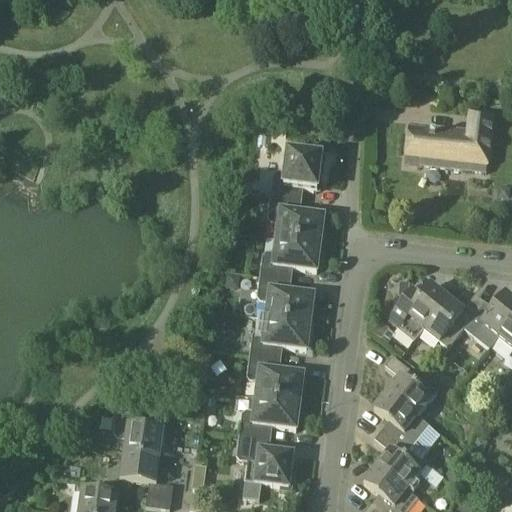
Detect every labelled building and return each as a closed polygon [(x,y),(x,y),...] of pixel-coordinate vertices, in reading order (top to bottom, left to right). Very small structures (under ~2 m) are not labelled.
[(408,128),(404,168),(484,176),(490,120),(468,118),(467,134),(408,128)] [(272,180),(269,202),(294,206),(296,194),(316,196),(319,175),(322,175),(324,160),(312,158),(312,162),(287,158),(284,178),(276,177),(272,180)] [(294,206),(269,202),(266,223),(269,228),(277,229),(275,243),(319,249),(320,245),(323,246),(325,230),(322,230),(323,221),(293,218),(294,206)] [(511,204),(509,204),(503,203),(502,214),(511,214),(511,204)] [(319,249),(275,243),(274,258),(266,257),(261,260),(258,282),(284,285),(286,273),(315,277),(317,268),(320,269),(322,254),(319,253),(319,249)] [(227,280),(225,292),(237,293),(239,281),(227,280)] [(284,285),(258,282),(256,303),(259,307),(267,308),(265,323),(309,329),(309,325),(313,325),(315,310),(311,309),(312,301),(283,297),(284,285)] [(399,285),(397,298),(408,299),(409,286),(399,285)] [(413,346),(423,334),(422,334),(446,304),(430,291),(418,306),(409,299),(387,325),(413,346)] [(493,315),(484,308),(463,334),(463,335),(488,355),(497,343),(511,323),(511,305),(505,299),(493,315)] [(462,316),(446,304),(422,334),(423,334),(448,354),(463,335),(463,334),(484,308),(474,300),(462,316)] [(389,333),(371,321),(369,336),(381,344),(389,333)] [(309,329),(265,323),(263,337),(255,336),(251,340),(248,361),(274,364),(275,352),(305,356),(306,348),(310,348),(312,333),(308,332),(309,329)] [(511,323),(497,343),(511,354),(511,323)] [(392,354),(401,361),(404,357),(395,350),(392,354)] [(274,364),(248,361),(245,382),(249,386),(257,387),(255,402),(299,408),(299,404),(303,404),(305,389),(301,389),(302,380),(272,376),(274,364)] [(416,422),(436,397),(392,362),(384,372),(398,383),(386,399),(416,422)] [(510,394),(501,389),(497,395),(505,401),(510,394)] [(388,427),(381,436),(408,457),(408,456),(428,431),(416,422),(386,399),(373,415),(388,427)] [(299,408),(255,402),(253,417),(245,415),(241,419),(238,440),(264,444),(265,432),(295,436),(296,427),(300,428),(302,412),(298,412),(299,408)] [(123,457),(159,462),(163,435),(137,431),(138,426),(136,423),(132,419),(121,418),(118,419),(115,422),(113,437),(115,441),(118,443),(125,444),(123,457)] [(388,456),(375,472),(406,496),(406,495),(426,470),(408,456),(408,457),(381,436),(373,445),(388,456)] [(264,444),(238,440),(235,462),(238,466),(246,467),(244,487),(279,492),(279,495),(290,497),(292,482),(289,481),(292,459),(262,455),(264,444)] [(486,446),(476,442),(472,451),(482,455),(486,446)] [(149,488),(147,499),(170,502),(172,491),(156,489),(159,462),(123,457),(120,484),(149,488)] [(462,474),(454,468),(443,482),(451,488),(462,474)] [(194,471),(191,494),(203,496),(206,472),(194,471)] [(378,500),(371,509),(374,511),(412,511),(418,505),(406,495),(406,496),(375,472),(363,488),(378,500)] [(77,511),(115,511),(117,501),(80,496),(77,511)] [(147,511),(168,511),(170,502),(147,499),(146,511),(147,511)]
